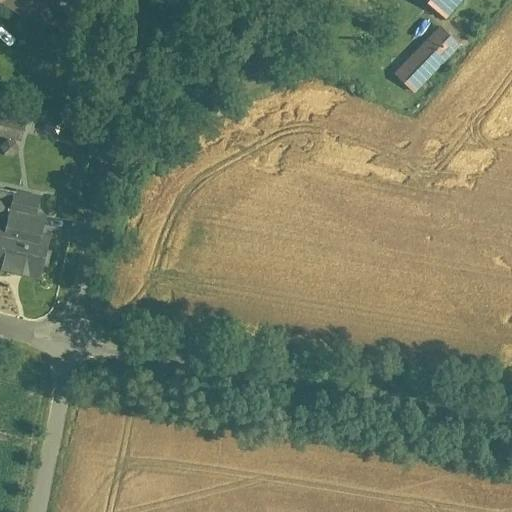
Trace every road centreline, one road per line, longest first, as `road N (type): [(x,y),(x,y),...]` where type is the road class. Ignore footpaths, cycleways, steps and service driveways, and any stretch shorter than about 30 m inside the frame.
road 1 (residential): [(511,418),(66,348)]
road 2 (residential): [(66,348),(150,0)]
road 3 (residential): [(66,348),(39,511)]
